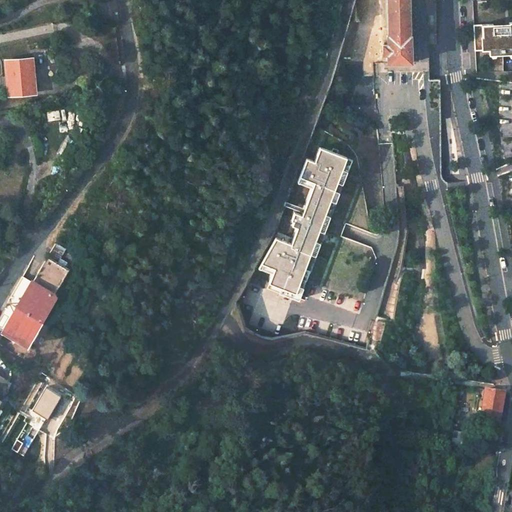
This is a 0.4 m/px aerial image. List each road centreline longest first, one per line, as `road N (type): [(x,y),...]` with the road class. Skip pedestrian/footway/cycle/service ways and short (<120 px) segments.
road 1 (residential): [(28,511),(57,475),(153,402),(219,315),(269,227),(347,0)]
road 2 (residential): [(451,0),(456,76),(508,355)]
road 3 (residential): [(121,0),(133,99),(0,293)]
road 4 (residential): [(508,355),(479,351),(469,333),(412,85)]
